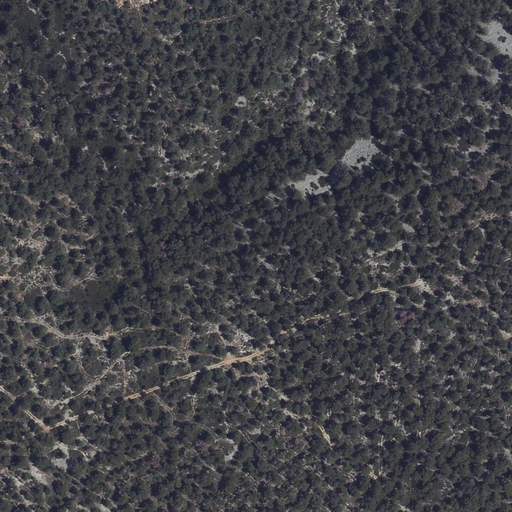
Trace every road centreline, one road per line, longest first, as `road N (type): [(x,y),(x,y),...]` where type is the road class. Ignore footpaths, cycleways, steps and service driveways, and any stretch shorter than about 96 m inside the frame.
road 1 (track): [(0,441),(268,347),(318,308),(468,261)]
road 2 (track): [(241,357),(412,511)]
